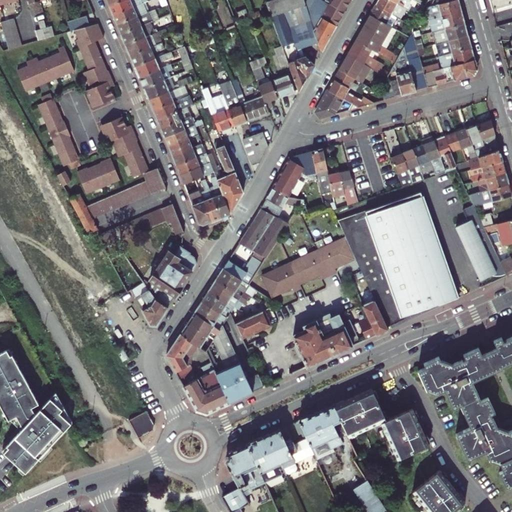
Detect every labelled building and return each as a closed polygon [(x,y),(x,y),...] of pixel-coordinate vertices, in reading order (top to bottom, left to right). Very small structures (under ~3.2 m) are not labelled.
[(124,0),(112,5),(115,14),(147,1),(148,1),(147,0),(124,0)] [(283,45),(290,63),(300,90),(315,63),(307,56),(307,55),(306,55),(301,58),(298,47),(303,46),(319,40),(305,0),(271,0),(270,0),(267,2),(283,45)] [(305,0),(319,40),(323,50),(337,25),(322,16),(316,0),(305,0)] [(337,25),(350,0),(331,0),(330,3),(325,0),(316,0),(322,16),(337,25)] [(423,14),(398,0),(381,0),(380,3),(396,12),(419,25),(420,22),(419,22),(423,14)] [(398,0),(423,14),(424,13),(426,10),(414,2),(414,0),(398,0)] [(464,10),(461,0),(453,0),(434,6),(431,6),(429,9),(432,19),(464,10)] [(511,0),(489,0),(493,11),(511,5),(511,0)] [(115,14),(119,24),(151,11),(147,1),(115,14)] [(396,12),(380,3),(374,14),(390,23),(396,12)] [(432,19),(435,31),(468,23),(464,10),(432,19)] [(151,11),(119,24),(123,33),(154,20),(151,11)] [(374,14),(368,24),(389,36),(395,25),(390,23),(374,14)] [(4,21),(12,48),(25,44),(17,17),(4,21)] [(74,28),(90,25),(88,18),(72,21),(74,28)] [(123,33),(127,44),(160,30),(155,20),(154,20),(123,33)] [(89,91),(94,104),(98,102),(100,106),(118,98),(113,88),(118,86),(112,74),(110,75),(109,71),(110,70),(105,57),(103,58),(101,55),(103,54),(98,41),(97,39),(100,38),(101,40),(107,37),(101,23),(77,29),(81,39),(79,40),(92,70),(86,72),(93,89),(89,91)] [(435,31),(439,43),(471,35),(468,23),(435,31)] [(368,24),(360,39),(375,48),(398,61),(402,55),(384,45),(389,36),(368,24)] [(39,28),(42,39),(53,36),(50,25),(39,28)] [(127,44),(132,54),(164,41),(162,36),(169,33),(166,28),(160,30),(127,44)] [(415,32),(406,47),(418,91),(430,88),(426,73),(425,67),(421,55),(420,48),(418,40),(415,32)] [(439,43),(442,56),(474,47),(471,35),(439,43)] [(360,39),(351,53),(372,65),(382,71),(386,64),(371,55),(375,48),(360,39)] [(132,54),(136,66),(155,58),(152,52),(162,48),(164,54),(168,52),(172,51),(170,46),(167,47),(164,41),(132,54)] [(290,63),(283,45),(277,47),(283,66),(290,63)] [(50,80),(51,82),(73,73),(72,71),(77,69),(67,46),(62,48),(64,52),(42,61),(40,57),(30,62),(31,66),(21,70),(30,91),(40,87),(39,84),(50,80)] [(306,55),(303,46),(298,47),(301,58),(306,55)] [(418,91),(406,47),(402,55),(398,61),(391,75),(398,73),(400,80),(405,95),(418,91)] [(442,56),(445,67),(478,59),(474,47),(442,56)] [(169,65),(173,64),(168,52),(164,54),(169,65)] [(351,53),(343,68),(359,77),(363,80),(372,65),(351,53)] [(194,67),(190,56),(183,59),(188,70),(194,67)] [(265,56),(251,62),(254,69),(262,66),(268,63),(265,56)] [(155,58),(136,66),(141,77),(161,69),(156,57),(155,58)] [(430,88),(477,74),(480,68),(478,59),(445,67),(443,68),(426,73),(430,88)] [(425,67),(426,73),(443,68),(441,63),(425,67)] [(262,66),(254,69),(259,81),(267,78),(262,66)] [(343,68),(337,79),(353,88),(359,77),(343,68)] [(161,69),(141,77),(145,87),(165,79),(161,69)] [(274,80),(280,95),(296,89),(290,74),(274,80)] [(165,79),(145,87),(150,98),(185,84),(190,82),(188,77),(179,81),(180,83),(176,84),(173,76),(165,79)] [(378,102),(370,98),(368,101),(351,91),(353,88),(337,79),(331,89),(356,103),(361,107),(378,102)] [(247,120),(233,83),(231,80),(220,84),(229,108),(236,124),(247,120)] [(274,80),(261,86),(264,95),(269,106),(274,104),(272,98),(280,95),(274,80)] [(405,95),(400,80),(392,82),(393,84),(397,97),(405,95)] [(233,83),(247,120),(259,116),(253,99),(246,101),(239,81),(233,83)] [(185,84),(150,98),(154,109),(190,94),(185,84)] [(393,84),(384,87),(387,99),(397,97),(393,84)] [(204,92),(210,107),(215,105),(208,87),(203,89),(204,92)] [(154,109),(158,118),(188,106),(192,105),(189,98),(204,92),(203,89),(200,90),(190,94),(154,109)] [(323,117),(352,109),(356,103),(331,89),(319,111),(323,117)] [(44,98),(46,103),(55,99),(53,93),(44,98)] [(264,95),(253,99),(259,116),(271,111),(269,106),(264,95)] [(75,135),(68,120),(67,121),(61,109),(59,110),(57,106),(59,105),(56,98),(55,99),(46,103),(41,105),(67,166),(73,164),(82,160),(83,159),(80,152),(78,153),(77,150),(79,149),(73,136),(75,135)] [(158,118),(162,128),(187,118),(185,113),(190,111),(188,106),(158,118)] [(236,124),(229,108),(213,114),(219,130),(236,124)] [(162,128),(166,137),(186,129),(192,126),(196,125),(192,115),(187,118),(162,128)] [(109,128),(105,129),(110,143),(115,141),(122,157),(127,155),(137,177),(147,173),(153,171),(147,157),(145,158),(144,155),(145,154),(140,142),(139,142),(137,138),(140,137),(134,125),(130,127),(125,117),(107,125),(109,128)] [(492,118),(478,123),(484,139),(491,136),(493,142),(489,144),(487,141),(485,142),(486,146),(489,153),(501,149),(492,118)] [(478,123),(468,127),(476,150),(486,146),(485,142),(484,139),(478,123)] [(476,150),(468,127),(457,131),(463,147),(465,153),(472,150),(475,158),(479,157),(476,150)] [(186,129),(166,137),(169,146),(190,138),(186,129)] [(0,130),(0,175),(78,347),(104,335),(50,215),(40,219),(0,130)] [(264,130),(258,132),(266,153),(269,145),(264,130)] [(463,147),(457,131),(446,135),(452,151),(463,147)] [(258,132),(251,135),(260,162),(266,153),(258,132)] [(260,162),(251,135),(244,138),(256,170),(260,162)] [(452,151),(446,135),(435,139),(441,156),(445,154),(450,166),(457,164),(452,151)] [(190,138),(169,146),(173,155),(194,147),(190,138)] [(441,156),(435,139),(425,144),(434,167),(436,173),(447,170),(441,156)] [(219,140),(215,142),(226,168),(224,169),(238,201),(244,190),(224,141),(220,143),(219,140)] [(434,167),(425,144),(414,148),(423,172),(434,167)] [(173,155),(177,164),(203,154),(204,153),(203,150),(196,152),(194,147),(173,155)] [(311,151),(316,173),(320,193),(332,190),(328,173),(323,148),(311,151)] [(423,172),(414,148),(403,152),(415,181),(425,177),(423,172)] [(501,149),(489,153),(479,157),(475,158),(471,160),(473,168),(504,160),(501,149)] [(273,187),(288,194),(300,173),(304,175),(316,173),(311,151),(296,156),(288,159),(273,187)] [(212,152),(207,154),(209,157),(210,161),(215,171),(217,177),(231,212),(238,201),(224,169),(222,164),(218,166),(212,152)] [(403,152),(392,157),(404,185),(415,181),(403,152)] [(177,164),(180,174),(201,165),(199,159),(204,157),(203,154),(177,164)] [(105,164),(104,163),(92,168),(93,169),(88,171),(87,169),(81,172),(90,194),(124,179),(115,158),(108,160),(109,163),(105,164)] [(82,160),(73,164),(75,169),(84,165),(82,160)] [(471,169),(475,181),(507,172),(504,160),(473,168),(471,169)] [(180,174),(185,183),(196,179),(205,175),(204,171),(209,169),(210,173),(215,171),(210,161),(207,163),(201,165),(180,174)] [(147,173),(150,181),(155,193),(169,187),(161,167),(153,171),(147,173)] [(68,169),(60,171),(63,182),(71,180),(68,169)] [(349,170),(338,171),(342,194),(345,207),(355,203),(352,186),(349,170)] [(328,173),(332,190),(333,196),(342,194),(338,171),(328,173)] [(507,172),(475,181),(478,192),(510,183),(507,172)] [(215,184),(210,187),(222,216),(231,212),(217,177),(213,179),(215,184)] [(213,220),(201,191),(196,179),(185,183),(200,221),(205,223),(213,220)] [(206,190),(201,191),(213,220),(222,216),(210,187),(207,180),(203,182),(206,190)] [(155,193),(150,181),(144,183),(148,196),(155,193)] [(148,196),(144,183),(137,186),(142,198),(148,196)] [(511,189),(510,183),(478,192),(481,204),(511,195),(511,189)] [(137,186),(130,189),(135,201),(142,198),(137,186)] [(288,194),(273,187),(266,198),(281,206),(288,194)] [(130,189),(124,191),(129,204),(135,201),(130,189)] [(124,191),(118,194),(123,206),(129,204),(124,191)] [(356,257),(375,297),(388,325),(391,324),(406,317),(405,315),(458,295),(430,214),(422,191),(368,210),(368,209),(339,220),(347,236),(356,257)] [(118,194),(112,196),(117,209),(123,206),(118,194)] [(106,199),(111,211),(117,209),(112,196),(106,199)] [(266,198),(260,209),(275,216),(281,206),(266,198)] [(99,201),(104,213),(111,211),(106,199),(99,201)] [(90,205),(96,217),(104,213),(99,201),(90,205)] [(469,220),(457,225),(481,279),(492,275),(493,275),(495,276),(497,276),(499,276),(501,276),(503,275),(506,274),(501,262),(485,226),(480,215),(474,202),(463,207),(469,220)] [(176,204),(166,208),(170,220),(181,216),(176,204)] [(166,208),(160,210),(165,222),(170,220),(166,208)] [(239,242),(265,257),(288,223),(275,216),(260,209),(239,242)] [(154,212),(159,224),(165,222),(160,210),(154,212)] [(154,212),(149,214),(154,226),(159,224),(154,212)] [(492,212),(480,215),(485,226),(495,224),(492,212)] [(154,226),(149,214),(144,217),(149,228),(154,226)] [(170,220),(171,221),(171,223),(174,221),(179,233),(186,231),(186,230),(181,216),(170,220)] [(144,217),(139,219),(144,230),(149,228),(144,217)] [(139,219),(132,221),(137,233),(144,230),(139,219)] [(511,219),(499,223),(505,244),(511,241),(511,219)] [(125,224),(130,236),(137,233),(132,221),(125,224)] [(130,236),(125,224),(120,226),(125,238),(130,236)] [(120,226),(114,228),(119,240),(125,238),(120,226)] [(119,240),(114,228),(105,232),(111,244),(119,240)] [(356,257),(347,236),(263,274),(272,295),(293,286),(295,290),(302,286),(301,282),(321,273),(322,277),(337,270),(336,266),(356,257)] [(177,254),(195,269),(199,262),(196,255),(191,252),(191,251),(183,245),(177,254)] [(172,251),(154,279),(178,295),(195,269),(177,254),(172,251)] [(250,282),(264,261),(254,255),(246,268),(230,258),(225,266),(250,282)] [(511,262),(510,258),(501,262),(506,274),(507,275),(511,273),(511,262)] [(245,290),(250,282),(225,266),(217,278),(250,299),(253,294),(245,290)] [(250,299),(217,278),(210,289),(235,305),(239,299),(246,303),(250,299)] [(178,295),(154,279),(150,285),(153,289),(159,298),(171,306),(178,295)] [(159,298),(153,289),(138,298),(152,324),(159,325),(171,306),(159,298)] [(235,305),(210,289),(203,300),(228,317),(235,305)] [(392,327),(459,297),(458,295),(405,315),(406,317),(391,324),(392,327)] [(267,303),(271,306),(281,302),(272,296),(267,303)] [(370,318),(377,334),(389,328),(388,325),(375,297),(363,303),(370,318)] [(228,317),(203,300),(196,311),(221,327),(223,324),(228,317)] [(265,309),(240,320),(236,322),(243,337),(272,324),(265,309)] [(196,311),(182,332),(207,349),(214,338),(221,327),(196,311)] [(294,334),(309,365),(361,341),(351,319),(344,322),(340,313),(333,317),(331,313),(306,324),(308,328),(294,334)] [(368,338),(377,334),(370,318),(361,323),(368,338)] [(227,366),(217,371),(231,401),(257,389),(251,374),(247,376),(223,324),(221,327),(214,338),(227,366)] [(207,349),(182,332),(168,353),(177,371),(192,362),(189,356),(193,350),(202,356),(207,349)] [(511,336),(504,340),(505,341),(503,342),(500,338),(492,341),(495,349),(481,355),(477,348),(463,355),(465,359),(463,360),(462,359),(443,368),(438,357),(423,364),(425,368),(417,371),(426,390),(433,387),(437,394),(444,391),(452,409),(460,406),(469,427),(455,434),(467,460),(485,452),(489,459),(496,456),(502,470),(499,472),(505,487),(511,483),(511,430),(501,435),(492,417),(491,417),(490,415),(495,412),(487,397),(480,400),(472,382),(501,369),(501,368),(511,362),(511,336)] [(123,342),(118,345),(126,360),(132,357),(123,342)] [(15,416),(22,428),(35,414),(31,407),(39,403),(12,354),(10,356),(7,350),(0,353),(0,406),(8,421),(15,416)] [(196,369),(181,377),(198,408),(208,411),(231,401),(217,371),(213,361),(202,366),(205,373),(199,376),(196,369)] [(177,371),(181,377),(196,369),(192,362),(177,371)] [(258,371),(251,374),(257,389),(265,386),(258,371)] [(382,422),(386,420),(383,412),(376,398),(373,391),(372,389),(356,397),(370,428),(382,422)] [(356,397),(335,406),(348,434),(350,437),(352,436),(359,433),(370,428),(356,397)] [(50,398),(35,414),(22,428),(15,436),(26,447),(12,462),(24,474),(71,423),(59,412),(62,409),(50,398)] [(348,434),(335,406),(334,404),(300,420),(308,437),(315,453),(318,458),(335,450),(334,446),(344,442),(342,437),(348,434)] [(385,429),(388,436),(392,445),(396,452),(399,459),(430,445),(429,443),(425,436),(417,417),(414,411),(412,408),(389,419),(386,420),(382,422),(385,429)] [(129,420),(138,437),(153,429),(154,425),(147,410),(129,420)] [(288,426),(269,434),(286,472),(287,474),(297,470),(298,466),(296,462),(315,453),(308,437),(295,443),(288,426)] [(249,443),(266,481),(286,472),(269,434),(249,443)] [(26,447),(15,436),(9,442),(0,452),(12,462),(26,447)] [(242,486),(232,492),(242,510),(237,511),(251,511),(255,510),(244,489),(250,486),(251,488),(266,481),(249,443),(230,452),(227,461),(242,486)] [(445,475),(440,469),(439,467),(413,489),(417,495),(422,500),(428,508),(431,511),(449,511),(466,499),(464,497),(459,491),(445,475)] [(383,511),(388,510),(369,481),(357,489),(372,511),(383,511)] [(224,497),(232,511),(237,511),(242,510),(232,492),(224,497)]
